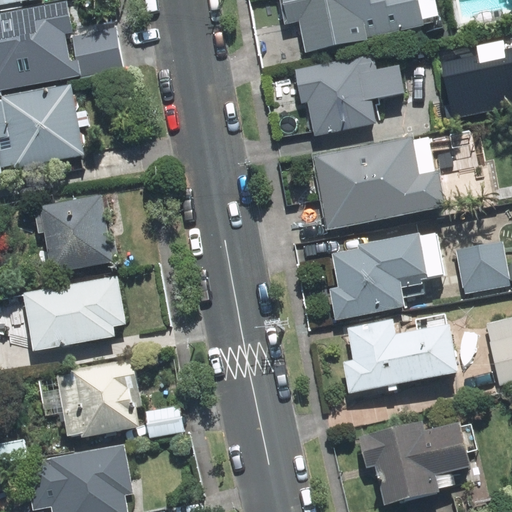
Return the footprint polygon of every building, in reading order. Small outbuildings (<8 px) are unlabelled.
[(0,0),(0,9),(45,1),(44,0),(0,0)] [(283,0),(290,27),(303,24),(310,56),(430,29),(423,0),(283,0)] [(0,97),(3,97),(0,79),(10,77),(11,81),(25,78),(25,82),(76,73),(69,37),(78,36),(73,5),(14,15),(14,17),(7,19),(7,17),(0,18),(0,97)] [(511,107),(511,49),(442,63),(454,119),(511,107)] [(408,97),(403,69),(380,73),(378,58),(298,72),(305,106),(312,105),(319,138),(380,127),(376,103),(408,97)] [(4,100),(5,104),(0,104),(0,141),(0,142),(5,170),(16,168),(17,171),(87,158),(74,87),(4,100)] [(317,157),(331,232),(451,210),(444,174),(425,178),(418,139),(317,157)] [(54,276),(119,265),(107,198),(42,209),(43,213),(38,213),(42,236),(47,235),(54,276)] [(333,292),(338,323),(411,310),(407,288),(433,284),(425,237),(361,248),(362,252),(335,257),(341,290),(333,292)] [(511,287),(511,286),(505,244),(459,252),(466,296),(511,287)] [(27,296),(37,354),(119,339),(118,330),(131,327),(122,279),(27,296)] [(511,321),(489,327),(503,388),(511,385),(511,321)] [(353,397),(464,376),(455,327),(400,337),(397,322),(350,331),(356,363),(347,365),(353,397)] [(145,430),(141,410),(146,409),(137,361),(74,373),(75,376),(60,379),(72,440),(86,437),(86,441),(145,430)] [(188,434),(183,407),(147,414),(152,440),(188,434)] [(429,426),(362,440),(368,470),(379,467),(388,508),(445,496),(441,478),(476,471),(466,426),(430,433),(429,426)] [(0,466),(30,461),(26,442),(0,446),(0,466)] [(137,495),(128,447),(28,466),(36,511),(46,511),(55,510),(55,511),(130,511),(128,497),(137,495)]
